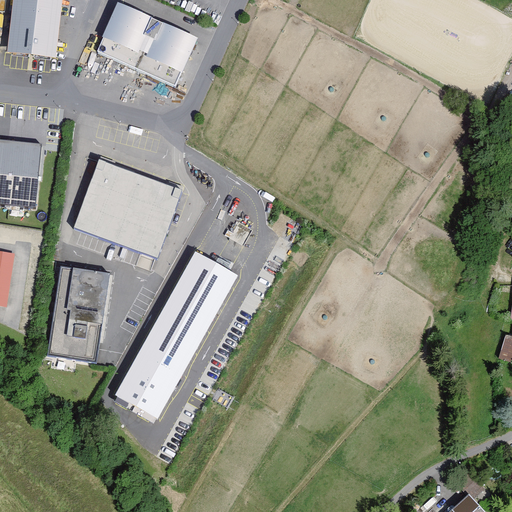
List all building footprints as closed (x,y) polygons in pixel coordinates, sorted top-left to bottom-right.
[(62,0),(14,0),(8,56),(55,61),(62,0)] [(196,43),(116,6),(100,40),(180,77),(196,43)] [(0,139),(0,203),(35,207),(42,143),(0,139)] [(118,171),(99,164),(93,179),(74,231),(147,258),(157,261),(182,194),(170,190),(118,171)] [(0,308),(9,310),(17,255),(0,252),(0,308)] [(196,252),(115,395),(158,419),(239,276),(196,252)] [(62,272),(49,360),(98,367),(110,278),(62,272)] [(511,338),(506,337),(499,361),(511,365),(511,338)] [(480,511),(473,503),(488,490),(470,470),(453,485),(466,499),(451,511),(480,511)]
